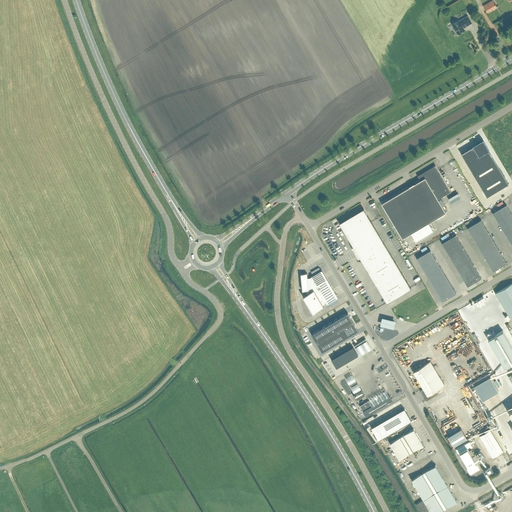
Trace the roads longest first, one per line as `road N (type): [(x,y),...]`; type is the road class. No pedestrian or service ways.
road 1 (unclassified): [(386,511),(283,339),(276,304),(283,235),(301,215)]
road 2 (unclassified): [(0,468),(127,411),(174,370),(220,317),(211,296),(184,272)]
road 3 (unclassified): [(179,266),(165,216),(114,123),(64,0)]
road 4 (tertiary): [(287,192),(511,58)]
road 5 (primary): [(373,511),(247,311)]
road 6 (unclassified): [(308,227),(511,106)]
road 7 (primary): [(171,200),(121,110),(76,0)]
road 8 (unclassified): [(381,349),(463,486),(477,490),(511,471)]
road 9 (unclassified): [(381,349),(511,268)]
road 10 (unclassified): [(308,227),(381,349)]
